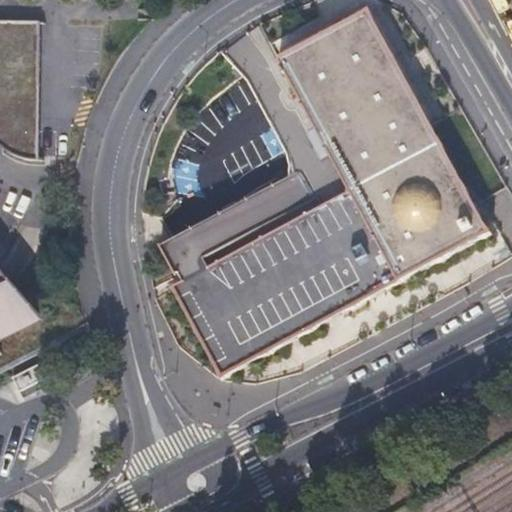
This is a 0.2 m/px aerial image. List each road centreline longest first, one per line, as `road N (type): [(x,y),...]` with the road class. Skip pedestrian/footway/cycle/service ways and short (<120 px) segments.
road 1 (unclassified): [(183,485),(137,371),(111,241),(113,171),(163,60),(237,0)]
road 2 (secondary): [(511,323),(183,485)]
road 3 (secondary): [(432,0),(511,127)]
